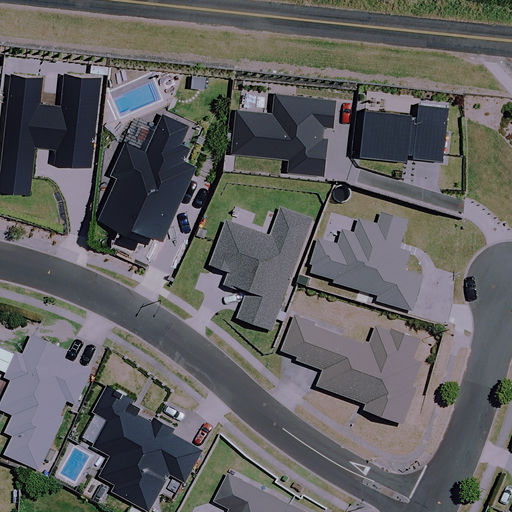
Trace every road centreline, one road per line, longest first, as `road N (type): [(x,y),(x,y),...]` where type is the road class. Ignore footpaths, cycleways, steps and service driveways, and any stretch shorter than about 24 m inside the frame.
road 1 (tertiary): [(103,0),(511,44)]
road 2 (residential): [(424,511),(320,455),(133,310)]
road 3 (residential): [(511,295),(432,511)]
road 4 (residential): [(0,258),(53,272),(133,310)]
